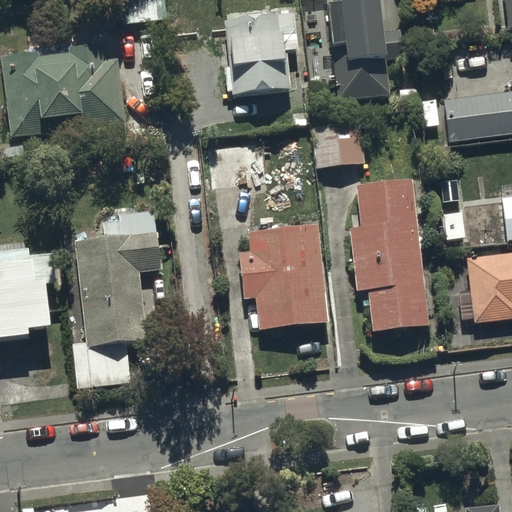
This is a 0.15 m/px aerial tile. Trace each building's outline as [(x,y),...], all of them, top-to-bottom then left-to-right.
[(338,0),(339,10),(326,11),(329,51),(333,50),(337,100),(387,96),(384,60),(402,58),(399,30),(381,31),(378,0),(338,0)] [(511,0),(502,0),(508,39),(511,38),(511,0)] [(286,60),(296,59),(293,27),(223,30),(224,55),(229,55),(229,82),(233,82),(234,104),(251,106),(267,105),(288,99),(286,60)] [(36,61),(0,64),(0,76),(9,148),(125,135),(117,68),(101,70),(99,53),(71,57),(72,61),(36,66),(36,61)] [(511,106),(511,100),(442,108),(447,149),(511,141),(511,106)] [(359,128),(311,133),(315,177),(364,172),(359,128)] [(262,145),(206,151),(210,197),(267,191),(262,145)] [(411,188),(355,194),(360,238),(348,239),(354,302),(367,301),(371,342),(427,336),(411,188)] [(505,248),(511,247),(511,203),(501,205),(505,248)] [(129,391),(126,352),(145,351),(138,280),(160,279),(156,218),(119,218),(119,230),(103,231),(104,250),(73,251),(86,350),(73,351),(75,395),(129,391)] [(443,221),(444,246),(464,245),(463,220),(443,221)] [(316,234),(248,241),(251,260),(237,261),(241,309),(253,307),(257,340),(325,333),(316,234)] [(0,355),(25,354),(25,347),(46,346),(44,294),(54,294),(52,265),(26,266),(25,259),(0,260),(0,355)] [(511,261),(467,265),(473,330),(511,326),(511,261)]
